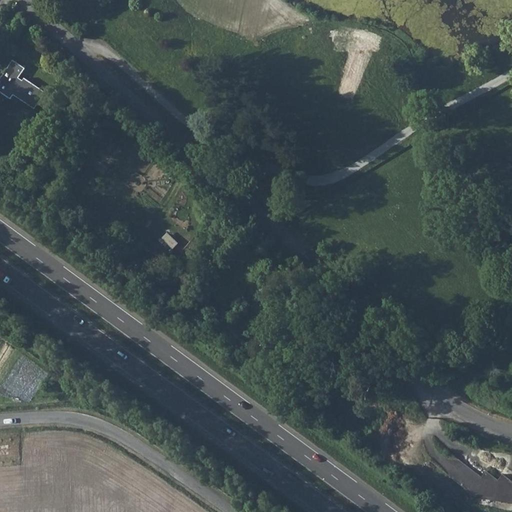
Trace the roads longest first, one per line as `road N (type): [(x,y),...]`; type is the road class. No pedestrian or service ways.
road 1 (unclassified): [(26,0),(300,252),(411,371),(448,401),(511,432)]
road 2 (trunk): [(381,511),(0,231)]
road 3 (trunk): [(0,268),(331,511)]
road 4 (unclassified): [(0,420),(89,422),(232,511)]
